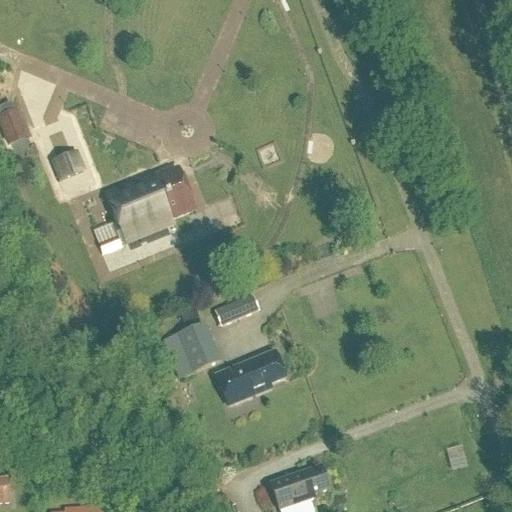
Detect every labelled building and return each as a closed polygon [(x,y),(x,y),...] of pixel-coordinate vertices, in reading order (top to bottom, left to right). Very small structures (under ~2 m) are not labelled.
[(0,116),(0,133),(6,147),(24,140),(22,136),(24,135),(14,110),(0,116)] [(51,165),(59,186),(84,177),(76,155),(51,165)] [(107,198),(127,246),(173,227),(171,224),(194,215),(180,182),(175,184),(170,172),(107,198)] [(98,248),(103,260),(122,252),(117,240),(98,248)] [(252,301),(214,316),(220,332),(258,317),(252,301)] [(176,340),(191,378),(220,366),(204,329),(176,340)] [(216,380),(228,409),(271,392),(269,388),(285,381),(274,356),(216,380)] [(447,459),(449,467),(459,465),(457,456),(447,459)] [(270,487),(278,511),(285,511),(311,503),(314,499),(328,494),(320,470),(270,487)] [(6,483),(0,483),(0,506),(8,506),(6,483)] [(95,506),(104,508),(107,497),(98,495),(95,506)]
